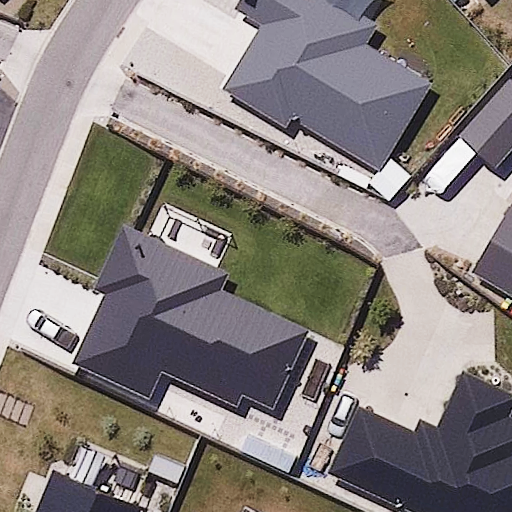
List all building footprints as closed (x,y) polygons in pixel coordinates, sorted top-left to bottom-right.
[(260,15),(228,74),(385,170),(445,64),(341,0),(246,0),(246,1),(260,15)] [(511,79),(511,80),(460,136),(496,170),(511,153),(511,79)] [(511,217),(476,273),(511,297),(511,217)] [(109,297),(80,362),(152,394),(161,374),(266,419),(308,332),(222,291),(229,274),(125,225),(96,291),(109,297)] [(361,408),(335,471),(423,511),(511,511),(511,450),(499,445),(511,419),(511,402),(464,381),(437,434),(361,408)] [(57,473),(40,511),(156,511),(157,511),(57,473)]
